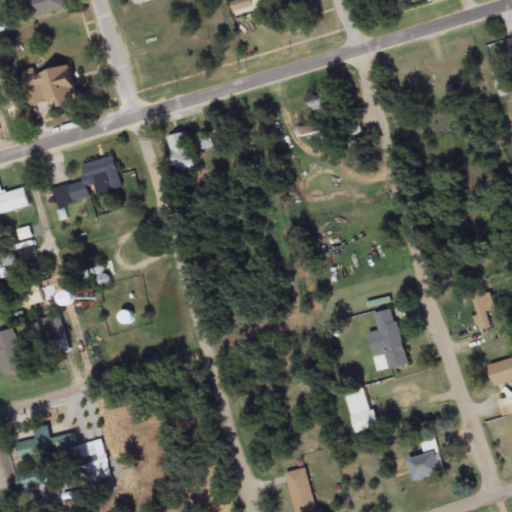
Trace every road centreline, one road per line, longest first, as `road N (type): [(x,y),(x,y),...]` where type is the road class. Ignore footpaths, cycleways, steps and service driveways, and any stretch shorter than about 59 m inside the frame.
road 1 (tertiary): [(0,162),(511,8)]
road 2 (residential): [(250,511),(100,0)]
road 3 (residential): [(500,499),(345,0)]
road 4 (residential): [(0,413),(206,348)]
